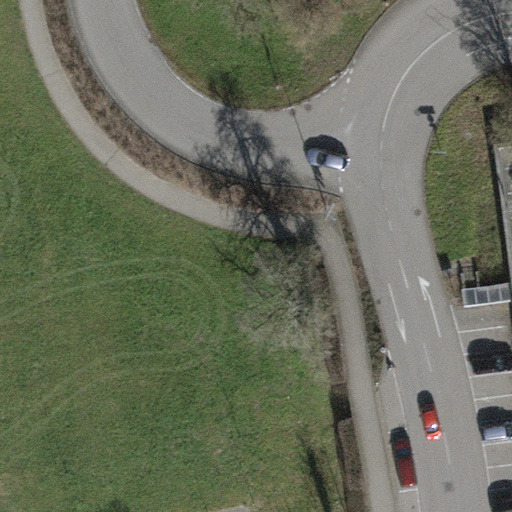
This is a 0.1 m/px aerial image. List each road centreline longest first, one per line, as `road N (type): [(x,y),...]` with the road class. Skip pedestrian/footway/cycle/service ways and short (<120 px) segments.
road 1 (unclassified): [(381,147),(388,215),(427,358),(456,511)]
road 2 (motorway): [(381,147),(258,145),(192,124),(136,72),(103,0)]
road 3 (unclassified): [(511,15),(443,38),(416,62),(385,116),(381,147)]
